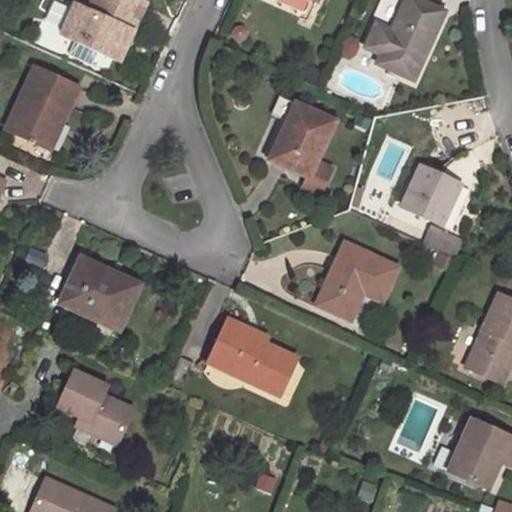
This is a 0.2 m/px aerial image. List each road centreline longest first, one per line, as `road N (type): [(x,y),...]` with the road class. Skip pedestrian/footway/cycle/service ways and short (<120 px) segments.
road 1 (residential): [(165,83),(105,216),(221,267)]
road 2 (residential): [(221,267),(165,83)]
road 3 (residential): [(511,120),(491,64),(481,0)]
